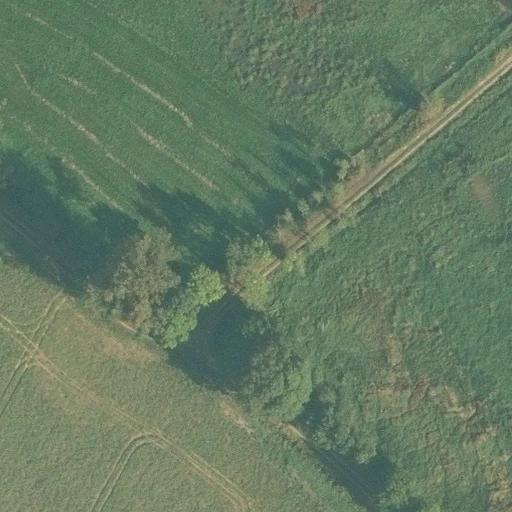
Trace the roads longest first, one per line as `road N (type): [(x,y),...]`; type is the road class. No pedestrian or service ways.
road 1 (track): [(511,61),(186,343)]
road 2 (track): [(186,343),(311,439),(387,511)]
road 3 (track): [(186,343),(129,324),(0,210)]
